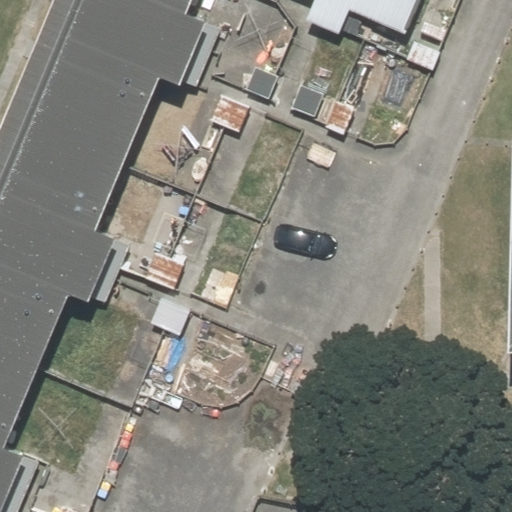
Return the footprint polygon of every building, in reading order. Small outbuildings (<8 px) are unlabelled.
[(57,0),(0,135),(0,507),(9,511),(33,456),(3,443),(72,281),(99,293),(125,233),(98,221),(164,66),(185,75),(211,15),(190,6),(192,0),(313,0),(307,14),(343,29),(352,7),(408,31),(421,0),(57,0)] [(438,46),(416,37),(409,55),(430,64),(438,46)] [(293,82),(255,66),(245,88),(283,104),(293,82)] [(361,105),(344,97),(331,128),(348,135),(361,105)] [(253,112),(220,98),(210,120),(244,134),(253,112)] [(187,262),(156,249),(146,272),(177,286),(187,262)] [(191,309),(165,297),(153,324),(180,335),(191,309)]
